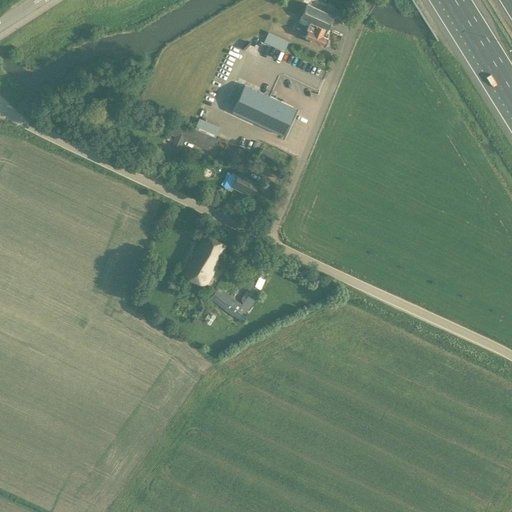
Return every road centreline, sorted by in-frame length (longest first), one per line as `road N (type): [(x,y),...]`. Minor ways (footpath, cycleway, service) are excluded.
road 1 (unclassified): [(268,241),(0,110)]
road 2 (unclassified): [(511,357),(268,241)]
road 3 (unclassified): [(268,241),(353,36)]
